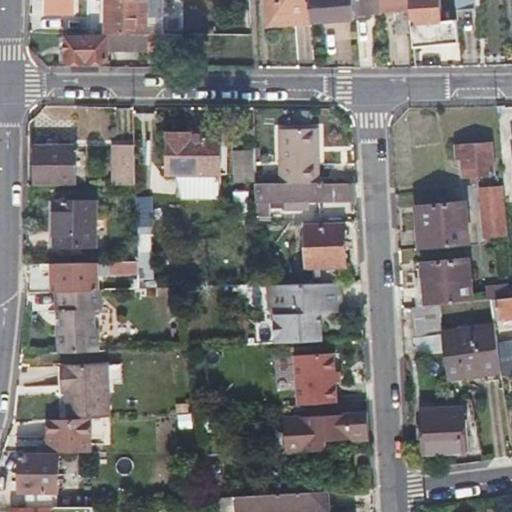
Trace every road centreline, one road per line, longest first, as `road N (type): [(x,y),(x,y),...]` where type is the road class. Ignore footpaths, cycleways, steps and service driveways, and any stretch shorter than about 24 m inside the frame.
road 1 (residential): [(371,89),(392,492)]
road 2 (residential): [(9,88),(371,89)]
road 3 (residential): [(7,274),(9,88)]
road 4 (residential): [(371,89),(511,86)]
road 5 (residential): [(392,492),(511,477)]
